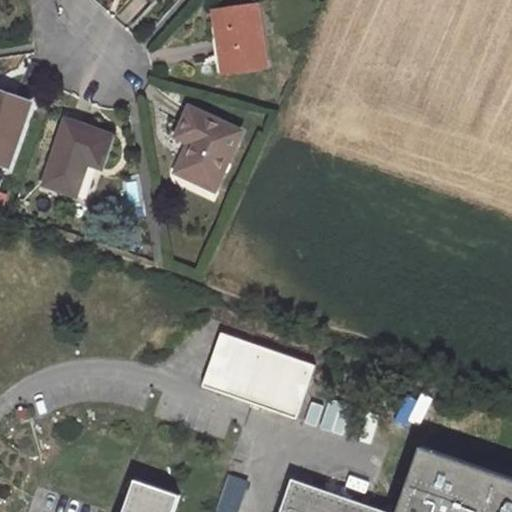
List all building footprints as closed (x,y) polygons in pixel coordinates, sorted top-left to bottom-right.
[(263,0),(227,0),(219,1),(227,62),(270,57),(263,0)] [(38,101),(0,86),(0,158),(14,164),(38,101)] [(241,126),(191,104),(179,130),(192,136),(178,166),(214,183),(241,126)] [(117,133),(72,117),(48,183),(81,195),(93,162),(106,166),(117,133)] [(312,359),(218,330),(202,384),(296,413),(312,359)] [(282,511),(511,511),(511,481),(419,451),(399,511),(368,511),(290,488),(282,511)] [(177,511),(186,485),(144,471),(130,511),(177,511)]
